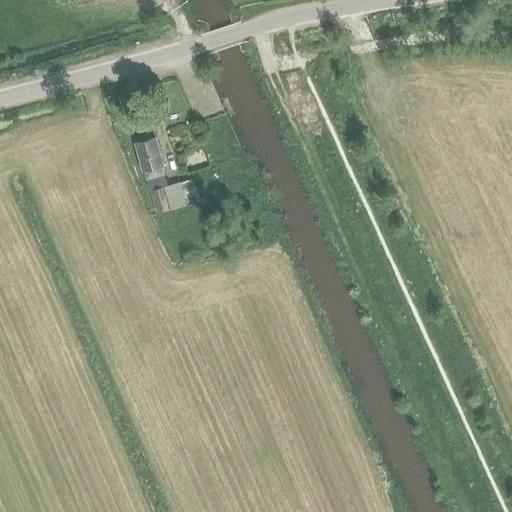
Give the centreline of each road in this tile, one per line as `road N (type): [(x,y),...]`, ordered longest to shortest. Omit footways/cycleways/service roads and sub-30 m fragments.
road 1 (tertiary): [(0,96),(248,29)]
road 2 (tertiary): [(390,0),(248,29)]
